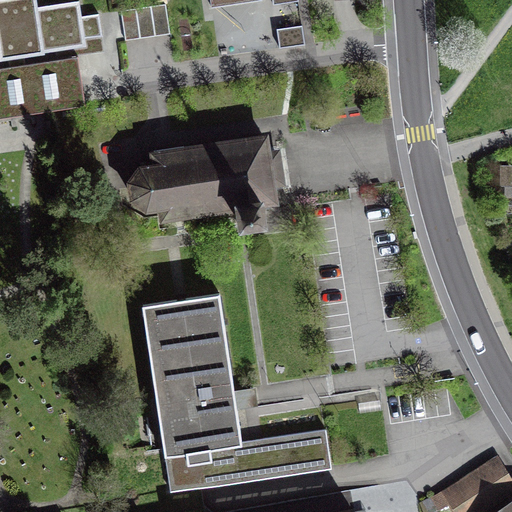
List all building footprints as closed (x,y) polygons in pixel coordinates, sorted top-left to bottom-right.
[(79,1),(38,7),(36,0),(0,0),(0,60),(44,54),(44,52),(86,46),(84,38),(102,35),(99,13),(81,16),(79,1)] [(125,40),(170,34),(166,4),(121,10),(125,40)] [(302,25),(277,29),(280,48),(305,44),(302,25)] [(80,56),(0,67),(0,114),(87,102),(80,56)] [(184,146),(154,151),(156,165),(140,167),(130,181),(133,198),(147,208),(163,206),(164,216),(239,205),(242,226),(265,222),(262,202),(274,200),(270,169),(265,138),(185,150),(184,146)] [(511,170),(501,170),(501,186),(505,186),(511,186),(511,170)] [(143,304),(170,491),(331,466),(325,428),(242,441),(237,407),(248,405),(246,390),(234,391),(219,293),(143,304)] [(395,387),(397,415),(458,412),(456,384),(395,387)] [(458,511),(469,511),(511,485),(497,464),(493,466),(489,460),(444,490),(458,511)] [(152,511),(146,471),(116,476),(121,511),(152,511)]
